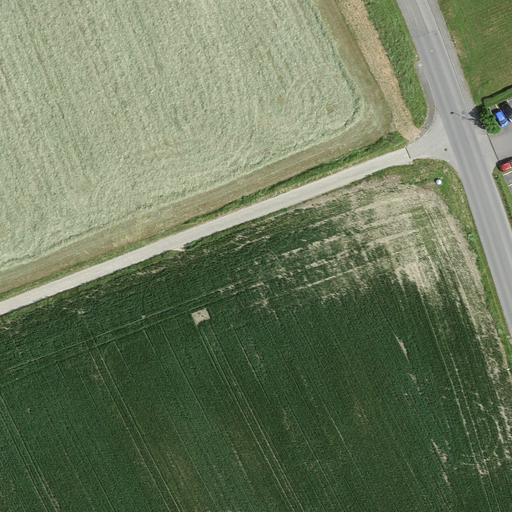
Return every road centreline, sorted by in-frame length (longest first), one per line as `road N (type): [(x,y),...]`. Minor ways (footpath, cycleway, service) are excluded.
road 1 (unclassified): [(0,313),(459,135)]
road 2 (tertiary): [(459,135),(511,302)]
road 3 (tertiary): [(410,0),(459,135)]
